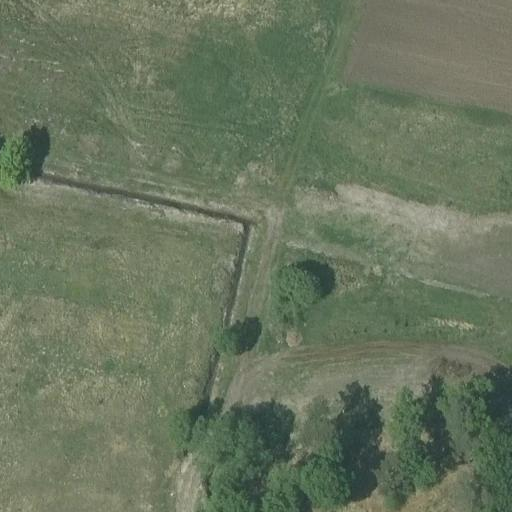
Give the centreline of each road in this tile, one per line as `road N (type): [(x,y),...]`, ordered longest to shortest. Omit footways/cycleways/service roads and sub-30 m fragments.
road 1 (track): [(348,0),(265,228),(222,424),(196,465),(185,511)]
road 2 (track): [(234,371),(411,350),(496,360),(511,373)]
